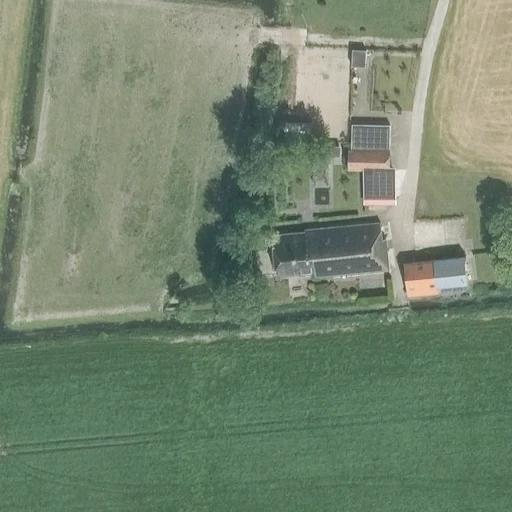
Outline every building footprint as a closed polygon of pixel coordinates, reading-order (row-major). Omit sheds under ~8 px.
[(364,67),(365,51),(352,50),(351,66),(364,67)] [(351,123),(350,151),(388,152),(389,125),(351,123)] [(338,147),(328,147),(328,157),(338,157),(338,147)] [(348,151),(347,171),(364,171),(388,172),(388,152),(350,151),(348,151)] [(315,276),(388,269),(386,238),(382,238),(380,222),(308,229),(308,233),(294,234),(294,233),(277,234),(278,236),(273,236),(277,274),(315,271),(315,276)] [(464,281),(465,281),(463,256),(404,262),(407,294),(465,289),(464,281)]
